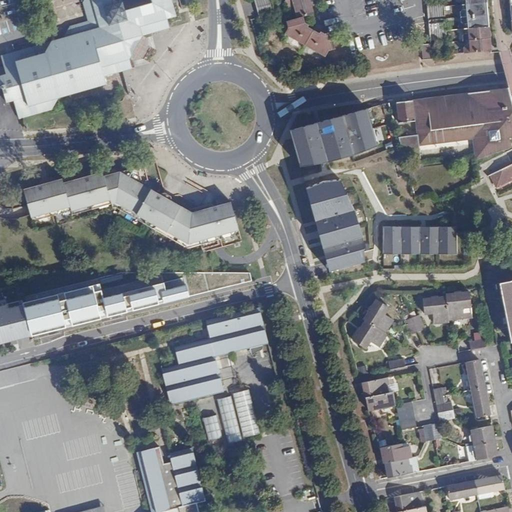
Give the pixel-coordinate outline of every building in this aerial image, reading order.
[(86,0),(85,4),(89,21),(71,26),(64,38),(51,41),(2,56),(6,69),(7,74),(0,76),(0,77),(1,81),(8,104),(15,102),(17,107),(20,120),(52,111),(59,99),(107,85),(105,77),(132,70),(129,59),(132,56),(131,52),(130,49),(132,45),(135,42),(137,41),(140,40),(142,36),(169,29),(167,20),(177,17),(172,1),(171,0),(86,0)] [(269,0),(255,0),(254,0),(260,14),(273,9),(269,0)] [(488,3),(464,4),(464,9),(462,11),(462,16),(489,14),(488,3)] [(445,6),(428,7),(428,16),(445,15),(445,6)] [(466,28),(490,26),(489,14),(462,16),(462,22),(465,23),(466,28)] [(430,31),(447,30),(446,21),(429,23),(430,31)] [(467,40),(491,38),(490,26),(466,28),(466,32),(464,35),(464,40),(467,40)] [(430,31),(431,40),(448,39),(447,30),(430,31)] [(464,47),(465,53),(492,50),(491,38),(467,40),(467,45),(464,47)] [(424,58),(432,57),(431,43),(431,42),(423,43),(424,58)] [(412,100),(415,121),(417,134),(398,137),(404,159),(420,157),(418,145),(472,139),(474,159),(510,147),(509,137),(511,136),(511,106),(507,89),(507,87),(412,100)] [(412,100),(396,102),(399,122),(415,121),(412,100)] [(291,137),(298,162),(306,159),(307,165),(324,163),(327,162),(326,157),(335,154),(336,160),(354,155),(372,148),(370,142),(376,140),(369,118),(365,119),(362,109),(342,115),(343,119),(335,121),(334,117),(318,122),(294,128),(296,135),(291,137)] [(511,163),(490,174),(496,186),(511,177),(511,163)] [(238,230),(230,203),(191,214),(142,186),(137,169),(103,178),(102,174),(76,181),(83,208),(109,201),(110,205),(116,204),(187,244),(211,237),(238,230)] [(339,178),(334,179),(337,188),(343,186),(339,178)] [(322,181),(305,188),(312,212),(316,211),(319,219),(314,221),(315,223),(318,234),(319,239),(324,238),(326,246),(322,247),(325,257),(326,263),(331,261),(334,270),(364,261),(362,236),(362,235),(357,237),(355,229),(360,227),(353,208),(349,210),(347,202),(350,201),(343,186),(337,188),(334,179),(322,181)] [(70,211),(83,208),(76,181),(63,185),(61,180),(23,191),(27,208),(30,218),(69,208),(70,211)] [(382,226),(382,247),(390,247),(392,253),(401,253),(401,247),(408,247),(410,253),(419,253),(419,248),(426,248),(428,253),(437,253),(437,248),(444,248),(446,253),(455,253),(455,226),(437,226),(437,232),(401,232),(401,226),(382,226)] [(22,300),(32,336),(243,283),(240,272),(187,272),(110,288),(107,278),(22,300)] [(511,279),(499,282),(502,297),(511,294),(511,279)] [(453,294),(446,294),(446,297),(448,318),(463,317),(463,306),(471,306),(469,292),(462,293),(461,291),(453,292),(453,294)] [(511,294),(502,297),(505,312),(511,310),(511,294)] [(448,318),(446,297),(437,297),(437,296),(430,297),(430,299),(423,299),(424,313),(432,312),(433,322),(448,321),(448,318)] [(368,312),(363,319),(365,320),(385,332),(393,319),(384,313),(388,307),(376,299),(372,306),(371,305),(367,311),(368,312)] [(0,344),(32,336),(22,300),(0,305),(0,344)] [(267,344),(258,308),(206,322),(210,340),(175,349),(179,366),(161,370),(170,406),(223,393),(214,357),(267,344)] [(419,315),(411,317),(417,331),(424,328),(419,315)] [(417,331),(411,317),(404,320),(409,334),(417,331)] [(385,332),(365,320),(361,327),(360,327),(356,332),(357,334),(353,340),(365,348),(369,341),(378,346),(387,333),(385,332)] [(486,346),(485,343),(484,338),(468,341),(470,349),(486,346)] [(389,361),(390,369),(405,366),(403,358),(389,361)] [(466,362),(471,389),(484,386),(479,359),(466,362)] [(364,397),(365,397),(388,393),(387,384),(388,384),(387,377),(361,382),(364,397)] [(477,417),(490,414),(484,386),(471,389),(477,417)] [(433,389),(436,404),(444,403),(443,397),(442,395),(442,392),(441,388),(433,389)] [(249,390),(232,394),(243,438),(260,434),(249,390)] [(365,397),(368,410),(396,404),(393,392),(388,393),(365,397)] [(217,401),(228,445),(242,441),(230,397),(217,401)] [(411,401),(396,404),(397,412),(413,409),(411,401)] [(436,404),(438,413),(452,410),(451,402),(447,402),(444,403),(436,404)] [(413,409),(397,412),(399,420),(414,418),(413,409)] [(438,413),(439,420),(454,418),(452,410),(438,413)] [(222,438),(217,416),(203,419),(209,442),(222,438)] [(399,420),(401,429),(416,427),(414,418),(399,420)] [(431,424),(434,438),(441,437),(439,422),(431,424)] [(426,440),(434,438),(431,424),(423,425),(424,428),(426,440)] [(473,444),(495,440),(492,425),(470,429),(473,444)] [(473,444),(476,459),(498,455),(495,440),(473,444)] [(401,443),(380,447),(384,462),(404,458),(402,446),(401,443)] [(466,446),(469,461),(476,459),(473,444),(466,446)] [(402,446),(404,458),(408,457),(411,457),(409,445),(402,446)] [(198,511),(196,504),(205,502),(192,449),(169,454),(171,463),(163,464),(159,448),(136,453),(150,511),(198,511)] [(411,472),(419,471),(416,456),(411,457),(408,457),(411,472)] [(404,458),(384,462),(387,477),(411,472),(408,457),(404,458)] [(502,475),(474,481),(477,493),(504,487),(502,475)] [(477,493),(474,481),(447,486),(449,498),(477,493)] [(421,498),(420,491),(394,496),(397,511),(398,511),(421,506),(419,499),(421,498)]
